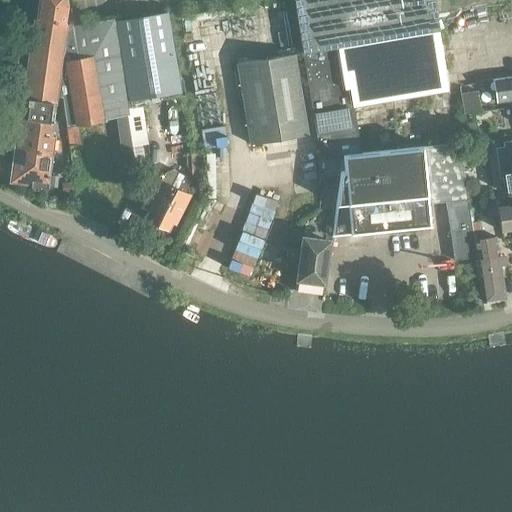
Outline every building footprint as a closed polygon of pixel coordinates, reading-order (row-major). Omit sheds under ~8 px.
[(37,0),(21,117),(54,122),(57,97),(65,55),(75,57),(72,26),(70,0),(37,0)] [(295,0),(301,37),(321,156),(361,152),(350,87),(445,71),(439,30),(433,0),(295,0)] [(182,92),(170,15),(169,13),(114,21),(126,102),(182,92)] [(126,102),(114,21),(114,20),(72,26),(75,57),(65,55),(57,97),(62,97),(66,126),(127,115),(128,115),(127,109),(126,102)] [(308,135),(295,54),(237,63),(251,144),(308,135)] [(511,76),(493,80),(497,103),(509,101),(509,106),(511,105),(511,76)] [(479,91),(461,94),(464,115),(482,113),(479,91)] [(128,115),(127,115),(128,117),(132,146),(148,144),(142,106),(127,109),(128,115)] [(52,131),(54,122),(21,117),(17,148),(52,153),(55,136),(56,136),(56,132),(52,131)] [(121,155),(133,154),(132,146),(128,117),(116,119),(121,155)] [(476,122),(464,124),(467,145),(479,143),(476,122)] [(69,146),(82,144),(79,126),(66,128),(69,146)] [(511,141),(504,143),(505,148),(497,149),(501,176),(506,175),(509,196),(511,195),(511,141)] [(477,258),(460,143),(423,147),(429,201),(446,199),(455,262),(477,258)] [(429,201),(423,147),(343,156),(345,172),(341,172),(332,238),(431,227),(429,201)] [(47,188),(52,153),(17,148),(13,178),(12,183),(47,188)] [(198,153),(185,154),(187,176),(199,175),(198,153)] [(167,230),(171,222),(174,224),(189,195),(184,193),(191,179),(178,172),(171,186),(162,182),(148,210),(150,212),(147,219),(167,230)] [(51,176),(50,188),(57,188),(58,176),(51,176)] [(72,183),(62,184),(63,194),(73,193),(72,183)] [(257,191),(244,226),(266,234),(279,199),(257,191)] [(501,231),(511,229),(511,205),(498,208),(501,231)] [(476,261),(483,300),(505,297),(496,236),(475,239),(479,261),(476,261)] [(302,238),(302,244),(295,291),(322,294),(329,241),(302,238)]
